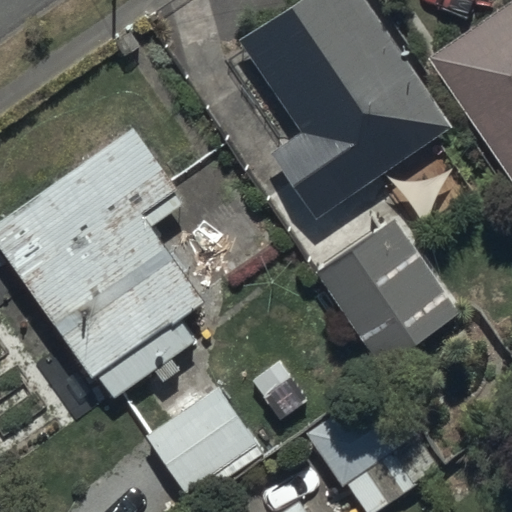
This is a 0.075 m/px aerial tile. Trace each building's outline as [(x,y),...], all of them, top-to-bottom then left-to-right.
[(375,0),(281,0),(241,27),(301,118),(276,134),(322,203),(453,116),(375,0)] [(511,0),(492,0),(430,45),(511,160),(511,0)] [(139,118),(135,112),(0,205),(0,230),(115,391),(156,362),(163,372),(182,358),(173,346),(200,327),(183,305),(211,285),(157,210),(189,187),(179,172),(191,164),(152,109),(139,118)] [(459,300),(396,209),(320,262),(383,353),(459,300)] [(382,371),(307,423),(345,478),(349,475),(372,508),(443,459),(382,371)] [(219,377),(149,427),(194,492),(265,442),(219,377)] [(315,511),(301,491),(269,511),(315,511)]
